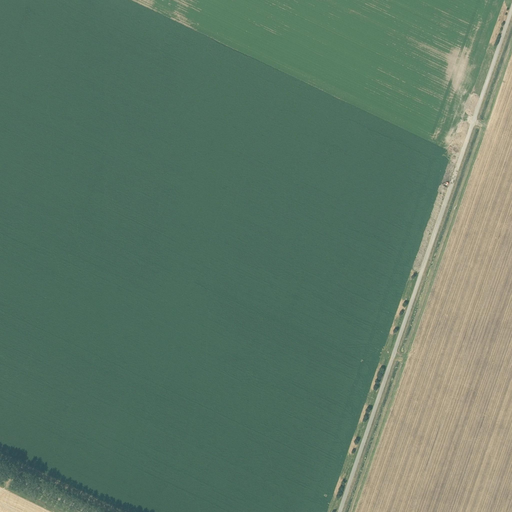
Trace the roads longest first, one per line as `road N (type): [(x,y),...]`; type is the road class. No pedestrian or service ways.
road 1 (track): [(339,511),(511,7)]
road 2 (track): [(0,454),(120,511)]
